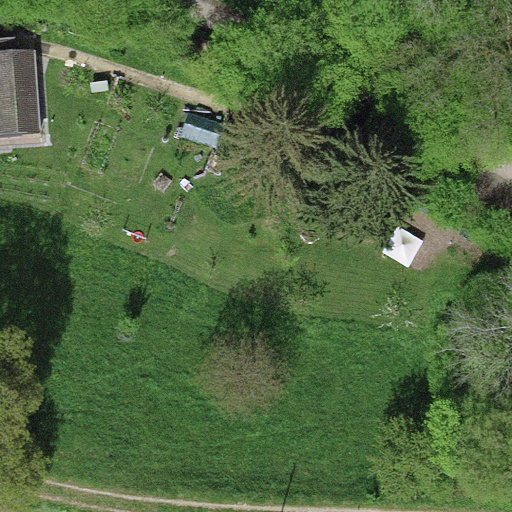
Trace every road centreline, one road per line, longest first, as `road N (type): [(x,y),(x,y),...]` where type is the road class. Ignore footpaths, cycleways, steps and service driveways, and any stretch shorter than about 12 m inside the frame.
road 1 (track): [(184,0),(511,161)]
road 2 (track): [(212,511),(0,474)]
